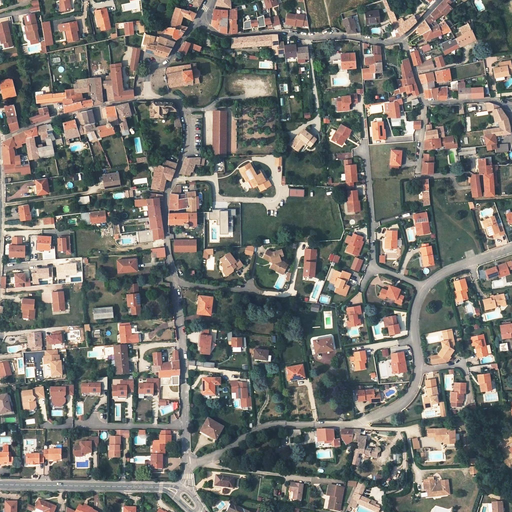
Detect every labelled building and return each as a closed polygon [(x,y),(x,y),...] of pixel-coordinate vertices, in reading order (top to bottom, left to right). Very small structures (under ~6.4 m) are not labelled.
[(59,0),(61,4),(62,11),(71,9),(69,1),(68,0),(59,0)] [(217,0),(215,5),(215,10),(228,10),(228,8),(229,0),(217,0)] [(262,0),(267,8),(277,5),(274,0),(262,0)] [(450,9),(447,6),(449,5),(451,2),(449,0),(443,0),(437,7),(443,13),(445,16),(450,9)] [(435,20),(443,13),(437,7),(434,11),(432,13),(425,20),(430,28),(438,24),(435,20)] [(110,24),(106,8),(95,11),(96,18),(99,18),(101,26),(109,24),(110,24)] [(186,27),(179,25),(183,15),(192,19),(195,13),(189,10),(188,11),(176,8),(170,27),(172,27),(184,31),(186,27)] [(236,19),(236,9),(228,11),(228,10),(215,10),(213,9),(213,16),(227,18),(236,19)] [(380,22),(378,10),(364,12),(364,17),(366,24),(380,22)] [(398,32),(400,35),(409,29),(424,12),(423,11),(419,15),(415,14),(400,24),(401,26),(397,28),(398,32)] [(34,13),(24,16),(26,26),(28,25),(29,30),(26,31),(27,38),(30,39),(37,38),(39,37),(37,28),(34,13)] [(308,25),(306,15),(296,13),(296,14),(287,13),(285,23),(294,25),(295,23),(302,24),(308,25)] [(272,25),(270,18),(264,19),(264,15),(257,17),(257,19),(258,27),(265,26),(265,24),(267,24),(267,26),(272,25)] [(278,15),(270,18),(272,25),(272,26),(280,23),(278,15)] [(227,18),(213,16),(211,25),(219,31),(223,33),(226,33),(227,18)] [(356,33),(351,19),(350,17),(342,19),(343,21),(347,33),(356,33)] [(236,19),(227,18),(226,33),(236,33),(237,32),(237,24),(236,24),(236,19)] [(258,27),(257,19),(250,20),(250,19),(243,22),(243,29),(251,28),(251,26),(253,26),(254,27),(258,27)] [(448,19),(444,21),(449,28),(453,26),(448,19)] [(425,20),(416,28),(420,35),(422,34),(423,33),(430,28),(425,20)] [(426,40),(451,30),(449,28),(444,21),(438,24),(430,28),(423,33),(424,36),(426,40)] [(7,22),(0,23),(0,33),(1,36),(0,36),(0,40),(1,44),(3,43),(11,41),(7,22)] [(74,22),(64,24),(66,29),(68,41),(78,39),(76,29),(75,29),(74,22)] [(124,22),(126,35),(133,34),(132,23),(132,22),(124,22)] [(459,27),(462,34),(471,29),(468,22),(459,27)] [(111,33),(109,24),(101,26),(103,34),(111,33)] [(50,25),(43,27),(46,45),(53,44),(50,25)] [(173,34),(172,36),(176,38),(176,39),(181,35),(184,31),(172,27),(170,27),(166,27),(159,28),(160,33),(166,32),(173,34)] [(475,39),(471,29),(462,34),(455,38),(460,46),(475,39)] [(146,34),(144,43),(147,44),(145,51),(146,51),(155,53),(157,44),(160,37),(146,34)] [(284,53),(283,45),(283,42),(278,43),(277,34),(271,35),(272,48),(273,54),(284,53)] [(233,37),(232,47),(252,46),(257,45),(269,44),(269,48),(272,48),(271,35),(233,37)] [(160,37),(157,44),(165,46),(166,39),(160,37)] [(439,43),(445,53),(445,54),(460,46),(455,38),(454,39),(452,40),(451,38),(441,43),(439,43)] [(174,42),(166,39),(165,46),(171,48),(174,42)] [(191,56),(194,50),(201,53),(203,49),(186,41),(178,51),(186,55),(187,54),(191,56)] [(165,46),(157,44),(155,53),(157,54),(166,57),(171,48),(165,46)] [(285,57),(297,56),(296,47),(296,44),(284,45),(285,57)] [(297,58),(309,57),(308,46),(296,47),(297,56),(297,58)] [(131,67),(136,67),(138,57),(139,49),(134,47),(131,67)] [(417,50),(415,51),(411,53),(414,65),(418,64),(421,63),(417,50)] [(355,67),(354,53),(341,54),(342,68),(355,67)] [(374,54),(374,57),(366,57),(366,56),(364,55),(365,65),(369,65),(381,62),(381,54),(374,54)] [(434,57),(438,67),(445,65),(441,55),(434,57)] [(408,58),(402,60),(403,63),(401,64),(402,72),(411,71),(408,58)] [(418,64),(420,70),(435,68),(431,59),(421,63),(418,64)] [(510,61),(500,62),(501,66),(500,67),(493,68),(495,77),(496,77),(503,76),(508,75),(508,74),(511,72),(511,61),(510,62),(510,61)] [(369,68),(362,69),(362,79),(372,78),(372,72),(375,72),(382,71),(381,62),(369,65),(369,68)] [(132,91),(123,92),(120,67),(121,67),(120,63),(113,64),(113,63),(112,63),(112,64),(110,65),(111,72),(112,75),(112,80),(113,85),(115,100),(134,97),(132,91)] [(169,87),(199,82),(198,77),(200,75),(200,70),(197,68),(197,63),(191,63),(191,64),(167,67),(166,74),(167,82),(169,87)] [(437,81),(437,82),(450,80),(449,68),(435,71),(437,80),(435,80),(436,81),(437,81)] [(403,79),(413,77),(411,71),(402,72),(403,79)] [(434,81),(432,71),(419,74),(422,83),(423,83),(431,81),(434,81)] [(102,89),(101,86),(113,85),(112,80),(106,81),(101,82),(101,77),(90,78),(91,91),(92,99),(92,104),(102,102),(103,102),(102,89)] [(395,93),(406,90),(405,86),(415,83),(413,77),(403,79),(397,80),(399,88),(394,90),(395,93)] [(16,95),(11,78),(0,81),(0,83),(1,88),(3,87),(6,97),(16,95)] [(90,78),(77,80),(77,82),(75,82),(76,84),(73,85),(74,89),(65,90),(65,93),(66,99),(72,98),(72,103),(80,102),(78,95),(76,95),(76,93),(78,92),(91,91),(90,78)] [(412,92),(413,95),(418,94),(415,83),(405,86),(406,90),(407,93),(408,93),(408,91),(412,90),(412,92)] [(489,87),(465,88),(464,83),(457,83),(458,89),(458,98),(491,97),(490,92),(489,87)] [(434,88),(424,89),(425,98),(431,97),(437,98),(438,87),(434,88)] [(448,99),(448,94),(445,94),(445,87),(438,87),(437,98),(444,99),(448,99)] [(63,102),(65,112),(71,110),(81,107),(80,102),(72,103),(72,98),(66,99),(65,93),(54,94),(52,94),(45,95),(36,96),(37,103),(52,101),(63,100),(63,102)] [(342,108),(349,107),(348,103),(350,101),(357,101),(356,93),(349,94),(349,95),(341,96),(341,97),(336,97),(337,106),(340,106),(342,108)] [(399,117),(398,104),(402,103),(401,98),(395,100),(389,101),(390,111),(388,111),(389,117),(391,117),(399,117)] [(92,99),(80,102),(81,107),(90,105),(92,104),(92,99)] [(163,112),(166,112),(166,109),(175,109),(172,102),(150,102),(150,117),(166,117),(166,116),(168,116),(168,115),(166,115),(166,114),(163,114),(163,112)] [(490,102),(486,102),(487,110),(492,109),(500,108),(498,105),(490,102)] [(116,106),(122,130),(127,128),(124,117),(131,115),(128,105),(128,103),(116,106)] [(19,127),(16,116),(14,105),(6,105),(4,105),(8,118),(9,123),(11,131),(19,128),(19,127)] [(40,114),(29,118),(31,122),(31,123),(37,120),(40,119),(49,117),(47,107),(38,108),(40,114)] [(76,116),(79,126),(85,125),(90,124),(97,138),(98,141),(102,140),(101,137),(115,133),(114,131),(116,131),(114,125),(119,124),(115,107),(104,108),(103,108),(102,108),(103,113),(105,119),(108,118),(108,122),(107,123),(107,124),(106,125),(104,125),(95,127),(94,123),(95,123),(92,110),(81,112),(79,113),(78,114),(76,116)] [(500,108),(492,109),(495,121),(498,120),(500,127),(483,130),(484,136),(493,135),(503,134),(505,134),(510,133),(509,126),(507,118),(500,108)] [(226,148),(226,111),(213,110),(213,157),(226,156),(226,151),(224,151),(224,148),(226,148)] [(178,116),(173,116),(175,126),(182,126),(178,116)] [(74,120),(63,123),(67,144),(70,143),(69,141),(70,140),(70,138),(70,136),(79,134),(77,127),(74,120)] [(383,129),(382,121),(372,122),(373,138),(382,138),(382,129),(383,129)] [(341,143),(345,134),(346,135),(347,136),(351,128),(341,123),(337,131),(336,130),(332,138),(341,143)] [(79,134),(89,132),(90,136),(92,141),(97,138),(90,124),(85,125),(79,126),(77,127),(79,134)] [(426,125),(425,131),(424,139),(438,137),(444,136),(442,126),(438,127),(436,129),(432,130),(431,124),(426,125)] [(29,160),(45,157),(42,147),(42,145),(40,145),(40,146),(40,148),(37,148),(36,147),(35,146),(34,146),(33,144),(32,136),(34,135),(41,134),(42,139),(46,139),(47,146),(50,156),(55,156),(52,140),(51,137),(49,138),(47,125),(38,128),(37,128),(36,127),(24,132),(29,160)] [(311,146),(316,139),(303,130),(298,136),(297,135),(290,145),(297,150),(304,141),(305,142),(311,146)] [(13,138),(3,143),(5,173),(21,171),(30,170),(29,160),(24,132),(21,134),(15,136),(13,138)] [(484,136),(486,145),(487,150),(495,148),(496,148),(495,147),(494,142),(493,136),(493,135),(484,136)] [(424,149),(433,147),(440,146),(440,145),(443,144),(444,146),(445,146),(446,148),(454,147),(454,141),(453,138),(446,139),(446,136),(439,137),(424,140),(424,149)] [(298,151),(305,142),(304,141),(297,150),(298,151)] [(475,153),(475,146),(458,148),(459,155),(475,153)] [(400,165),(401,150),(392,149),(390,164),(391,164),(399,165),(400,165)] [(423,162),(425,162),(433,162),(434,157),(429,157),(429,154),(423,154),(423,162)] [(191,171),(193,163),(196,163),(199,164),(200,157),(201,157),(194,157),(186,157),(182,166),(179,173),(189,175),(190,172),(191,171)] [(490,164),(489,158),(478,158),(479,173),(479,174),(483,174),(485,174),(492,173),(492,164),(490,164)] [(164,160),(162,166),(174,170),(177,164),(164,160)] [(425,162),(423,162),(422,174),(433,173),(433,162),(425,162)] [(261,191),(271,185),(267,178),(265,179),(261,172),(256,175),(255,172),(250,163),(239,169),(246,181),(247,181),(249,179),(253,186),(257,184),(261,191)] [(344,165),(346,182),(352,182),(355,181),(354,173),(356,173),(355,164),(344,165)] [(487,196),(494,195),(493,186),(499,186),(498,183),(497,183),(496,170),(498,169),(497,164),(492,164),(492,173),(485,174),(487,196)] [(156,165),(155,170),(159,171),(157,180),(153,180),(151,188),(157,189),(163,190),(165,181),(166,179),(170,180),(174,170),(162,166),(160,165),(156,165)] [(118,173),(103,175),(105,188),(120,186),(118,173)] [(479,180),(479,174),(479,173),(472,174),(471,177),(470,180),(470,182),(479,182),(479,180)] [(37,185),(39,194),(49,193),(46,177),(36,179),(36,185),(37,185)] [(421,179),(419,180),(418,189),(429,188),(428,179),(421,179)] [(481,192),(479,182),(470,182),(472,196),(481,196),(481,192)] [(187,207),(196,205),(196,196),(195,191),(185,192),(185,194),(180,194),(181,185),(174,185),(171,191),(170,193),(169,209),(178,209),(178,208),(187,207)] [(418,191),(423,190),(423,199),(429,198),(429,188),(418,189),(418,191)] [(303,189),(288,189),(288,196),(303,197),(303,189)] [(357,203),(357,200),(356,190),(353,190),(348,190),(349,201),(347,201),(348,206),(350,206),(351,211),(360,210),(359,202),(357,203)] [(159,205),(159,201),(162,201),(162,195),(150,194),(150,197),(150,199),(134,201),(135,207),(148,206),(159,205)] [(19,206),(21,220),(31,219),(30,212),(29,212),(28,204),(19,206)] [(148,206),(149,217),(160,214),(160,209),(159,205),(148,206)] [(228,225),(233,225),(233,219),(228,220),(228,215),(236,215),(236,209),(228,209),(228,210),(224,210),(224,209),(212,209),(212,212),(209,212),(209,219),(217,219),(217,225),(220,225),(220,232),(228,232),(228,225)] [(106,221),(105,211),(90,212),(90,218),(89,218),(88,219),(88,222),(89,223),(106,221)] [(430,232),(426,211),(414,213),(416,223),(418,222),(420,234),(430,232)] [(168,223),(184,223),(183,224),(183,225),(185,227),(187,227),(188,225),(196,225),(196,212),(188,213),(168,213),(168,223)] [(150,220),(151,229),(162,227),(161,218),(160,214),(149,217),(150,220)] [(487,225),(486,226),(489,234),(493,233),(495,232),(496,235),(506,232),(503,225),(498,227),(494,215),(485,218),(487,225)] [(153,229),(154,239),(163,237),(163,233),(162,227),(153,229)] [(387,230),(387,239),(387,248),(397,248),(397,231),(387,230)] [(354,233),(347,251),(358,256),(361,248),(359,247),(362,241),(363,237),(354,233)] [(50,237),(38,236),(37,249),(41,249),(41,252),(42,252),(43,250),(49,250),(50,237)] [(60,238),(58,238),(59,250),(66,250),(66,254),(71,254),(70,236),(65,237),(65,238),(60,238)] [(22,238),(13,237),(13,246),(10,246),(10,256),(25,257),(25,246),(22,246),(22,238)] [(196,248),(196,239),(174,240),(174,251),(183,251),(183,247),(187,247),(187,251),(196,251),(196,248)] [(255,245),(248,246),(247,249),(246,254),(253,255),(255,245)] [(434,264),(431,245),(422,247),(423,256),(424,256),(425,265),(434,264)] [(164,248),(156,248),(151,249),(151,252),(157,252),(157,256),(157,257),(165,256),(164,248)] [(212,248),(204,249),(202,257),(207,258),(208,253),(212,253),(212,248)] [(268,250),(264,258),(271,262),(273,261),(273,263),(271,267),(276,270),(278,267),(285,270),(288,264),(281,260),(280,256),(284,255),(282,249),(273,252),(268,250)] [(316,249),(306,249),(305,267),(306,267),(306,270),(305,269),(304,275),(315,276),(316,249)] [(230,252),(220,258),(223,263),(226,266),(225,268),(223,268),(223,270),(226,275),(233,270),(234,268),(236,267),(237,268),(238,269),(243,265),(239,259),(236,261),(230,252)] [(363,261),(356,258),(351,269),(358,272),(363,261)] [(136,259),(117,261),(118,272),(128,271),(128,269),(137,269),(136,259)] [(496,266),(486,269),(489,278),(499,274),(500,276),(505,274),(504,272),(508,270),(506,262),(498,265),(498,267),(496,267),(496,266)] [(64,265),(57,265),(57,279),(66,278),(65,275),(77,274),(76,263),(64,264),(64,265)] [(52,267),(36,268),(37,273),(32,273),(33,284),(39,284),(38,278),(53,277),(52,267)] [(348,282),(351,274),(343,271),(342,273),(336,271),(331,283),(336,285),(335,286),(337,287),(335,292),(343,295),(345,289),(346,290),(348,285),(347,285),(345,284),(346,282),(348,282)] [(25,272),(14,273),(15,288),(31,286),(30,278),(25,279),(25,272)] [(454,281),(456,290),(455,291),(458,301),(467,298),(465,292),(464,288),(466,288),(467,287),(464,278),(462,279),(454,281)] [(137,284),(130,284),(129,284),(130,289),(131,288),(135,288),(136,288),(136,292),(138,292),(137,284)] [(386,295),(396,299),(395,301),(401,304),(402,301),(404,296),(404,295),(398,293),(400,289),(390,285),(388,290),(388,291),(382,288),(379,295),(385,298),(386,295)] [(127,294),(128,305),(131,305),(132,305),(133,307),(131,307),(132,315),(140,314),(140,306),(137,307),(137,304),(139,304),(138,293),(136,293),(135,294),(135,292),(136,292),(136,288),(135,288),(131,288),(130,289),(130,292),(131,292),(131,294),(130,294),(127,294)] [(52,292),(53,302),(55,302),(56,311),(65,310),(63,291),(54,292),(52,292)] [(493,298),(490,299),(490,298),(482,300),(485,310),(495,307),(495,305),(498,304),(502,306),(506,305),(503,294),(493,297),(493,298)] [(210,314),(212,297),(197,295),(196,305),(198,305),(198,313),(210,314)] [(33,308),(34,299),(25,299),(23,298),(22,308),(24,308),(24,315),(27,315),(29,317),(28,318),(33,318),(34,318),(35,312),(33,312),(33,308)] [(358,319),(357,314),(359,313),(361,313),(360,305),(348,307),(350,320),(347,321),(348,327),(359,325),(361,324),(360,319),(358,319)] [(112,307),(93,309),(94,318),(113,316),(112,307)] [(396,325),(394,316),(385,317),(387,327),(388,327),(389,334),(390,336),(392,336),(392,334),(399,332),(397,324),(396,325)] [(511,336),(511,322),(505,324),(505,322),(500,322),(500,325),(502,339),(511,336)] [(121,343),(138,341),(138,334),(131,335),(130,325),(120,326),(121,343)] [(232,331),(227,330),(227,342),(232,342),(232,346),(247,346),(246,336),(232,337),(232,331)] [(453,346),(452,341),(454,341),(452,330),(450,331),(443,332),(444,341),(445,344),(442,344),(442,347),(438,354),(439,354),(438,356),(437,354),(430,356),(432,362),(438,361),(439,362),(445,361),(444,360),(445,359),(448,361),(450,357),(449,356),(454,351),(453,346)] [(40,333),(28,334),(28,340),(30,340),(31,347),(42,346),(40,333)] [(209,353),(211,335),(208,335),(201,334),(199,345),(201,346),(200,352),(209,353)] [(485,345),(483,334),(471,337),(473,345),(475,345),(478,357),(487,355),(487,353),(485,345)] [(333,349),(331,337),(314,340),(315,345),(313,345),(315,354),(317,353),(317,351),(324,350),(324,351),(333,349)] [(508,350),(507,342),(499,344),(500,351),(508,350)] [(126,346),(103,348),(105,362),(112,361),(112,371),(117,370),(117,374),(128,373),(126,346)] [(267,360),(268,350),(255,348),(254,358),(267,360)] [(62,370),(62,366),(60,365),(60,362),(59,362),(58,356),(57,356),(56,350),(45,351),(45,357),(44,357),(44,364),(50,364),(51,376),(61,375),(61,372),(62,370)] [(178,352),(175,350),(172,355),(173,356),(170,356),(169,359),(169,364),(161,364),(161,361),(154,361),(154,366),(156,366),(156,372),(158,372),(179,370),(178,357),(178,352)] [(351,357),(351,362),(354,361),(355,369),(364,368),(363,359),(365,359),(364,351),(354,352),(355,357),(351,357)] [(391,362),(391,367),(392,373),(406,371),(405,365),(403,365),(403,361),(404,361),(403,352),(391,354),(392,362),(391,362)] [(7,362),(0,364),(0,372),(2,378),(11,375),(7,362)] [(304,374),(302,364),(286,367),(288,379),(293,378),(293,376),(304,374)] [(478,375),(479,384),(480,383),(482,383),(483,391),(491,390),(490,382),(490,381),(489,373),(480,374),(479,375),(478,375)] [(179,376),(164,376),(164,385),(179,385),(179,376)] [(107,388),(107,377),(93,378),(93,384),(88,383),(88,384),(81,384),(81,392),(87,392),(94,392),(94,395),(99,395),(99,390),(99,388),(107,388)] [(152,390),(152,387),(158,387),(158,385),(158,379),(146,378),(146,384),(138,383),(138,393),(148,393),(147,395),(152,396),(152,390)] [(220,385),(220,378),(202,379),(203,395),(213,395),(213,389),(214,389),(214,385),(220,385)] [(126,392),(126,390),(133,391),(133,382),(120,381),(120,387),(112,387),(112,397),(121,397),(121,399),(126,399),(126,392)] [(237,382),(228,383),(231,386),(231,393),(236,393),(237,399),(241,398),(242,407),(252,406),(251,396),(247,396),(247,390),(245,390),(245,388),(247,388),(246,382),(238,383),(237,382)] [(465,383),(454,382),(454,392),(450,392),(450,401),(451,401),(450,406),(461,407),(461,402),(462,400),(462,395),(460,395),(460,392),(462,392),(463,392),(465,393),(465,383)] [(73,395),(73,386),(64,386),(64,388),(50,388),(49,396),(51,397),(51,402),(55,406),(59,402),(64,402),(64,399),(62,397),(64,396),(64,395),(73,395)] [(437,403),(436,396),(437,396),(436,387),(426,388),(427,394),(428,394),(429,397),(427,397),(423,398),(424,402),(426,402),(427,408),(438,406),(437,403)] [(34,399),(44,398),(42,388),(33,388),(31,391),(21,392),(23,407),(25,407),(26,408),(26,411),(33,410),(35,407),(34,404),(32,402),(34,399)] [(373,390),(357,391),(358,401),(364,400),(364,399),(374,398),(374,399),(369,400),(369,403),(380,402),(379,393),(373,394),(373,390)] [(7,395),(0,396),(0,414),(10,412),(14,412),(10,402),(8,403),(7,395)] [(466,406),(467,412),(476,411),(475,404),(466,406)] [(216,440),(223,427),(208,419),(201,429),(211,435),(210,437),(216,440)] [(455,442),(455,428),(427,429),(428,436),(435,436),(436,440),(443,439),(447,439),(447,442),(455,442)] [(346,445),(352,442),(353,430),(341,429),(341,438),(346,445)] [(110,437),(110,446),(110,451),(109,451),(109,456),(114,456),(114,458),(120,458),(120,451),(120,446),(121,446),(120,437),(125,437),(125,438),(129,438),(129,430),(115,430),(116,437),(110,437)] [(340,448),(339,439),(335,440),(335,438),(334,438),(333,430),(317,430),(318,442),(324,441),(333,440),(333,443),(334,447),(334,448),(340,448)] [(352,442),(358,442),(357,446),(358,446),(358,450),(356,449),(352,464),(358,465),(360,458),(358,458),(359,453),(364,454),(365,448),(367,437),(364,436),(364,435),(359,434),(360,430),(353,430),(352,442)] [(165,452),(165,444),(171,444),(171,436),(170,436),(170,431),(161,431),(160,436),(160,441),(155,441),(155,452),(165,452)] [(80,453),(86,453),(92,453),(92,447),(100,447),(100,438),(90,438),(90,442),(81,443),(81,446),(76,446),(74,448),(74,454),(76,457),(80,457),(80,454),(80,453)] [(0,462),(8,463),(8,464),(13,464),(13,458),(8,458),(8,457),(8,454),(8,447),(4,447),(3,454),(0,453),(0,462)] [(364,454),(370,455),(369,456),(377,458),(377,457),(378,457),(379,452),(379,451),(379,450),(379,449),(377,448),(376,448),(376,449),(369,448),(369,449),(365,448),(364,454)] [(54,460),(57,460),(62,460),(62,459),(62,449),(50,450),(44,450),(44,452),(44,455),(44,459),(49,459),(49,460),(54,460)] [(39,454),(31,454),(26,454),(26,463),(30,463),(31,465),(34,465),(34,463),(39,463),(44,463),(44,459),(44,455),(39,455),(39,454)] [(152,468),(152,469),(162,469),(162,454),(154,454),(151,454),(151,462),(152,468)] [(215,486),(232,487),(233,487),(237,487),(238,480),(234,479),(234,478),(216,476),(215,486)] [(437,486),(436,487),(435,481),(423,482),(424,489),(426,489),(427,489),(428,497),(434,496),(434,494),(441,493),(442,495),(450,494),(448,480),(441,481),(441,480),(436,481),(437,486)] [(346,511),(348,511),(349,511),(350,510),(349,510),(350,507),(351,507),(354,502),(357,504),(364,506),(367,508),(376,511),(378,511),(379,509),(379,507),(378,507),(378,506),(375,504),(376,502),(371,499),(370,500),(361,496),(366,485),(359,482),(346,511)] [(301,503),(303,485),(290,483),(289,492),(288,491),(286,500),(301,503)] [(340,509),(343,488),(329,485),(327,495),(330,496),(328,509),(339,511),(340,509)] [(53,511),(56,507),(39,500),(35,508),(44,511),(43,511),(53,511)] [(16,511),(16,502),(5,502),(5,510),(8,511),(16,511)] [(502,511),(501,511),(501,509),(502,509),(502,503),(492,503),(492,511),(502,511)]
